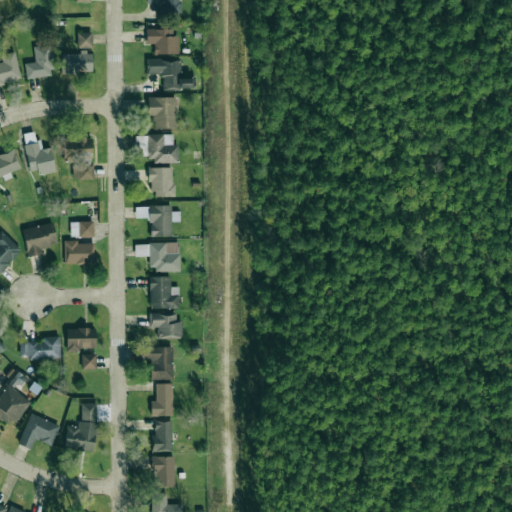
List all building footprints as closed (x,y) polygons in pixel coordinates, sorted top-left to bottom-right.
[(179,0),(143,0),(143,3),(157,3),(158,19),(179,18),(179,0)] [(145,29),(146,43),(153,43),(153,54),(176,53),(175,28),(145,29)] [(91,32),(76,32),(76,48),(91,47),(91,32)] [(24,63),(25,78),(52,76),(50,43),(33,45),(34,62),(24,63)] [(0,84),(19,81),(15,51),(0,54),(2,63),(0,63),(0,84)] [(60,52),(60,72),(92,72),(91,52),(60,52)] [(192,88),(192,77),(180,77),(180,58),(146,59),(146,74),(161,73),(161,89),(192,88)] [(147,97),(147,115),(154,115),(154,128),(176,128),(175,96),(147,97)] [(49,147),(41,149),(39,139),(34,140),(33,131),(21,133),(28,171),(36,169),(37,174),(54,171),(49,147)] [(176,161),(176,145),(172,145),(172,134),(146,134),(146,162),(176,161)] [(0,176),(20,169),(13,150),(0,154),(0,176)] [(173,167),(149,167),(149,196),(173,196),(173,167)] [(149,235),(170,236),(171,221),(179,221),(179,211),(170,211),(170,206),(135,205),(134,217),(149,217),(149,235)] [(92,221),(69,221),(69,236),(93,236),(92,221)] [(27,256),(42,253),(41,248),(56,244),(51,222),(21,229),(27,256)] [(0,272),(21,250),(0,230),(0,272)] [(63,263),(93,263),(92,241),(63,241),(63,263)] [(179,243),(134,243),(134,255),(148,255),(148,270),(179,270),(179,243)] [(178,308),(178,286),(170,286),(170,276),(149,276),(148,307),(178,308)] [(175,313),(148,312),(148,326),(156,327),(156,336),(180,337),(181,321),(175,321),(175,313)] [(65,328),(66,349),(95,348),(94,327),(65,328)] [(18,341),(19,358),(60,356),(59,336),(41,336),(41,340),(18,341)] [(171,346),(141,347),(141,359),(149,359),(150,379),(172,378),(171,346)] [(95,369),(95,353),(81,353),(81,368),(95,369)] [(172,415),(171,383),(154,383),(154,400),(150,400),(150,415),(172,415)] [(29,400),(5,384),(0,391),(0,418),(11,426),(29,400)] [(66,424),(63,448),(93,452),(96,422),(94,422),(96,404),(81,402),(78,426),(66,424)] [(58,425),(29,413),(17,443),(31,449),(35,439),(50,445),(58,425)] [(151,451),(172,450),(171,420),(154,421),(154,435),(151,436),(151,451)] [(173,455),(152,456),(152,486),(174,486),(173,455)] [(181,511),(181,503),(166,504),(166,493),(150,494),(150,511),(181,511)]
